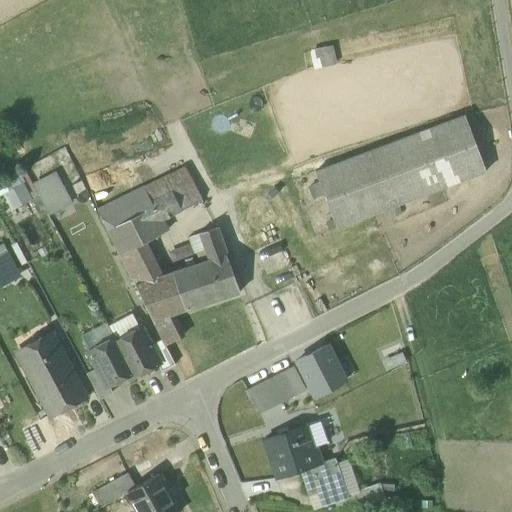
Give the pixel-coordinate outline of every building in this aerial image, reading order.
[(332,44),(308,50),(313,69),(336,64),(332,44)] [(315,172),(336,228),(485,171),(464,115),(315,172)] [(183,167),(143,187),(151,201),(171,191),(181,210),(201,200),(183,167)] [(55,171),(31,184),(48,216),(72,203),(55,171)] [(21,184),(0,188),(4,207),(25,203),(21,184)] [(97,210),(120,254),(135,247),(146,242),(166,232),(160,221),(181,210),(171,191),(151,201),(143,187),(97,210)] [(204,250),(208,260),(225,254),(215,227),(199,233),(204,250)] [(151,278),(162,275),(146,242),(135,247),(151,278)] [(0,244),(0,257),(9,253),(3,243),(0,244)] [(135,247),(120,254),(134,283),(151,278),(135,247)] [(208,260),(204,250),(195,253),(198,263),(208,260)] [(0,257),(0,284),(20,274),(9,253),(0,257)] [(134,283),(152,320),(169,315),(174,313),(239,292),(225,254),(208,260),(198,263),(162,275),(151,278),(134,283)] [(113,337),(115,340),(139,327),(131,313),(107,326),(113,337)] [(169,315),(180,338),(185,336),(174,313),(169,315)] [(169,315),(152,320),(165,345),(180,338),(169,315)] [(81,334),(88,350),(113,337),(107,326),(105,322),(81,334)] [(139,327),(115,340),(132,374),(134,377),(158,365),(149,346),(139,327)] [(52,379),(66,406),(85,397),(53,337),(39,344),(33,342),(19,350),(17,355),(35,388),(52,379)] [(108,386),(132,374),(115,340),(113,337),(88,350),(97,367),(108,387),(108,386)] [(158,365),(161,372),(175,365),(162,340),(149,346),(158,365)] [(326,345),(296,360),(314,396),(344,381),(326,345)] [(293,366),(270,378),(282,401),(305,390),(293,366)] [(86,374),(100,399),(112,393),(108,386),(108,387),(97,367),(86,374)] [(259,413),(282,401),(270,378),(247,389),(259,413)] [(35,388),(50,416),(66,406),(52,379),(35,388)] [(317,446),(317,447),(328,444),(320,420),(305,426),(312,448),(317,446)] [(276,478),(301,470),(322,463),(317,447),(317,446),(312,448),(305,426),(263,439),(276,478)] [(335,458),(322,463),(301,470),(308,492),(318,489),(322,504),(335,500),(347,496),(347,494),(336,463),(335,458)] [(336,463),(347,494),(360,490),(350,458),(336,463)] [(137,511),(176,511),(165,491),(167,490),(158,474),(137,486),(126,492),(130,499),(137,511)] [(103,493),(112,510),(130,499),(126,492),(137,486),(133,477),(103,493)] [(381,483),(365,489),(370,506),(387,501),(381,483)] [(313,507),(322,504),(318,489),(308,492),(313,507)] [(358,511),(370,506),(365,489),(360,490),(347,494),(347,496),(335,500),(338,510),(356,504),(358,511)] [(324,509),(338,510),(335,500),(322,504),(324,509)]
